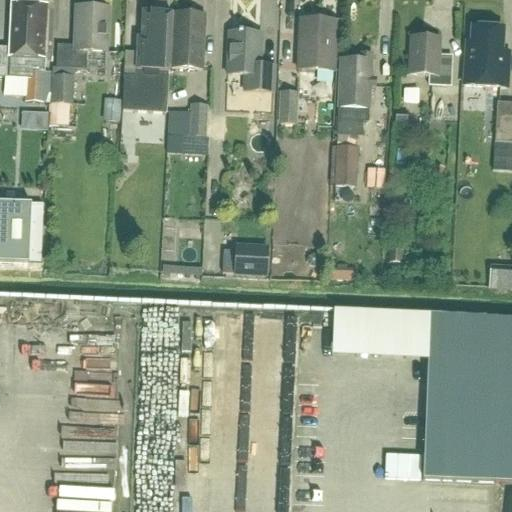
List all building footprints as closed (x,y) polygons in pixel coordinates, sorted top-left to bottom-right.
[(0,80),(8,81),(25,82),(24,105),(42,106),(47,18),(47,8),(12,7),(9,71),(0,70),(0,80)] [(105,55),(107,12),(76,10),(74,50),(57,49),(56,70),(85,72),(86,54),(105,55)] [(166,116),(172,16),(144,14),(142,41),(138,41),(135,79),(124,78),(122,113),(166,116)] [(202,74),(205,18),(173,16),(170,72),(202,74)] [(333,75),(336,25),(300,24),(297,73),(333,75)] [(499,90),(503,32),(472,31),(470,58),(466,58),(466,70),(465,70),(464,88),(499,90)] [(273,96),(274,70),(259,69),(261,38),(229,36),(227,78),(245,79),(244,95),(273,96)] [(450,90),(451,65),(439,65),(440,43),(410,41),(408,78),(428,79),(428,89),(450,90)] [(369,114),(372,58),(358,58),(358,64),(340,63),(337,112),(338,112),(337,139),(361,140),(362,125),(368,125),(368,113),(369,114)] [(73,108),(73,79),(50,78),(49,129),(65,129),(66,108),(73,108)] [(295,129),(296,96),(278,95),(276,128),(295,129)] [(104,105),(103,124),(116,125),(118,106),(104,105)] [(511,175),(511,107),(497,106),(492,174),(511,175)] [(204,141),(206,108),(189,107),(188,117),(173,116),(172,139),(187,140),(204,141)] [(48,132),(49,113),(22,112),(21,132),(48,132)] [(332,190),(354,191),(356,150),(334,149),(332,190)] [(117,158),(117,166),(126,167),(126,158),(117,158)] [(371,172),(370,191),(383,192),(384,173),(371,172)] [(39,266),(41,216),(29,216),(29,206),(0,205),(0,265),(27,266),(39,266)] [(361,238),(358,286),(376,287),(379,239),(361,238)] [(265,281),(267,249),(234,247),(233,254),(222,254),(220,276),(232,277),(232,279),(265,281)] [(389,253),(388,265),(400,266),(401,253),(389,253)] [(331,274),(331,282),(352,283),(353,274),(331,274)] [(489,274),(488,292),(496,292),(497,274),(489,274)] [(511,511),(511,322),(430,319),(422,483),(511,487),(511,511)]
